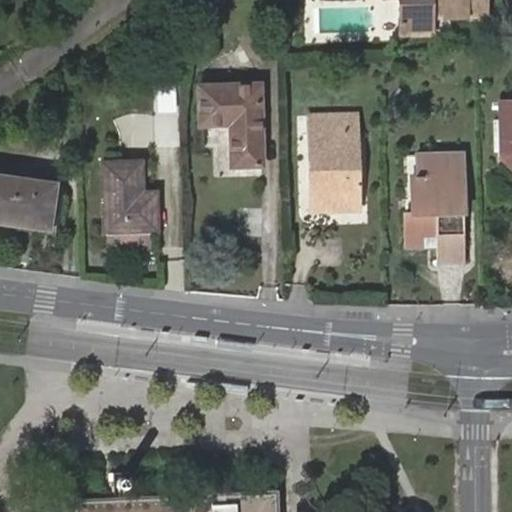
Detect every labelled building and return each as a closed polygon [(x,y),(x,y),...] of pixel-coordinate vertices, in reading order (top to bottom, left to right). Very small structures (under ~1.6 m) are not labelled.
[(394,0),(396,34),(427,34),(426,18),(479,16),(478,0),(394,0)] [(197,90),(198,133),(228,132),(230,170),(258,169),(255,90),(197,90)] [(511,104),(498,105),(500,159),(511,170),(511,104)] [(307,121),(310,214),(355,213),(353,120),(307,121)] [(404,215),(404,249),(422,248),(421,239),(433,239),(434,265),(461,264),(458,157),(415,158),(416,179),(410,180),(411,215),(404,215)] [(141,206),(140,194),(139,163),(98,164),(101,235),(155,233),(154,205),(141,206)] [(0,181),(0,226),(18,229),(19,225),(45,228),(50,188),(0,181)] [(153,193),(140,194),(141,206),(154,205),(153,193)] [(108,497),(77,498),(77,511),(275,511),(274,486),(125,493),(124,474),(107,475),(108,497)]
